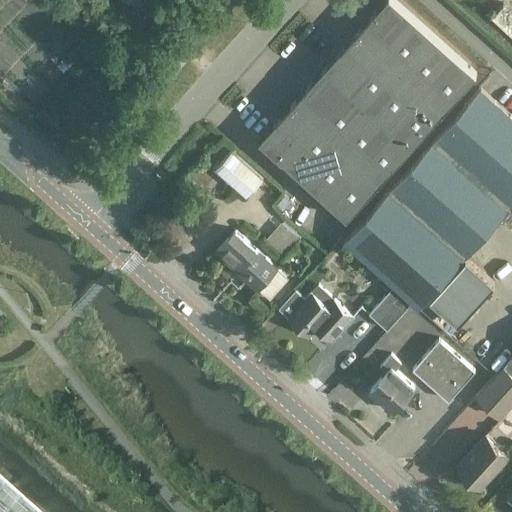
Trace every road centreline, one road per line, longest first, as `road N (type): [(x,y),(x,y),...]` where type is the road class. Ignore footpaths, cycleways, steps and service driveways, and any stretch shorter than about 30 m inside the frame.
road 1 (tertiary): [(408,511),(90,226)]
road 2 (unclassified): [(291,0),(90,226)]
road 3 (tertiary): [(90,226),(0,146)]
